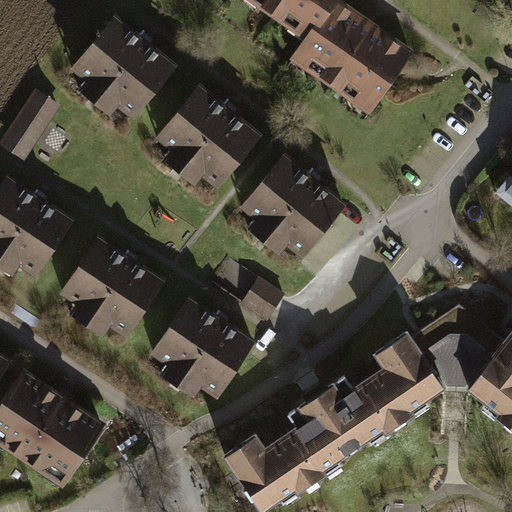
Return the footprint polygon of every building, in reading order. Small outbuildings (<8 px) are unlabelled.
[(245,0),(310,38),(295,64),(369,108),(405,47),(332,5),(335,0),(245,0)] [(114,19),(72,76),(134,121),(176,64),(114,19)] [(5,143),(28,159),(66,106),(43,90),(5,143)] [(195,91),(153,148),(214,193),(257,136),(195,91)] [(281,151),(239,208),(301,253),(343,196),(281,151)] [(3,171),(0,175),(0,257),(23,274),(65,217),(3,171)] [(105,232),(62,289),(124,335),(167,278),(105,232)] [(261,278),(243,304),(268,321),(286,295),(261,278)] [(196,297),(154,354),(215,399),(258,342),(196,297)] [(258,429),(224,452),(262,509),(449,385),(410,327),(377,349),(385,361),(352,383),(345,373),(295,406),(302,416),(265,441),(258,429)] [(511,340),(473,392),(511,420),(511,340)] [(0,355),(0,372),(8,360),(0,355)] [(25,373),(0,410),(0,442),(63,484),(103,425),(25,373)]
